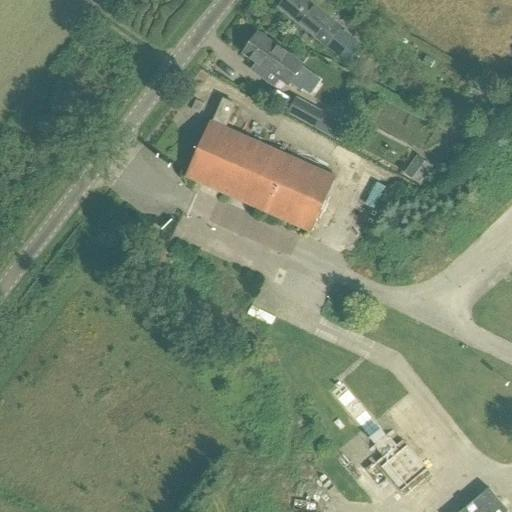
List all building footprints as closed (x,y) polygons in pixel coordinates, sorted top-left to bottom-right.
[(286,0),(280,8),(349,64),(362,48),(343,32),(346,29),(322,10),(327,4),(321,0),(286,0)] [(259,33),(244,54),(257,63),(251,71),(266,82),(272,74),(288,86),(290,83),(301,91),(313,76),(302,68),(304,65),(308,59),(293,48),(289,54),(259,33)] [(287,115),(316,131),(323,118),(325,113),(297,97),(287,115)] [(187,176),(312,232),(336,178),(225,128),(236,105),(224,100),(213,123),(211,122),(187,176)] [(323,118),(316,131),(332,140),(339,127),(323,118)] [(420,158),(407,176),(419,185),(432,167),(420,158)] [(377,451),(384,459),(377,465),(406,498),(432,476),(404,443),(397,448),(390,440),(377,451)] [(460,511),(509,511),(490,489),(460,511)]
